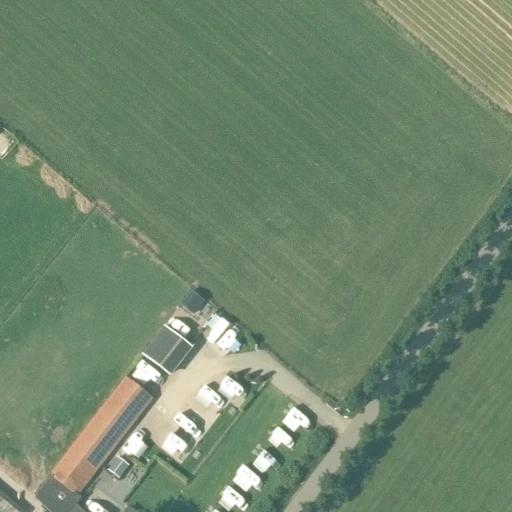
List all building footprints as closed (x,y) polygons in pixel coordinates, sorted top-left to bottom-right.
[(179,304),(193,316),(204,302),(190,291),(179,304)] [(223,316),(203,339),(222,356),(242,333),(223,316)] [(166,328),(143,357),(170,378),(194,350),(166,328)] [(52,477),(36,497),(51,511),(82,511),(76,505),(82,500),(76,496),(96,470),(152,401),(127,381),(52,477)] [(274,425),(267,441),(288,451),(295,434),(274,425)] [(129,466),(119,458),(110,470),(120,478),(129,466)] [(246,468),(234,481),(246,492),(258,478),(246,468)] [(22,511),(0,493),(0,511),(22,511)]
